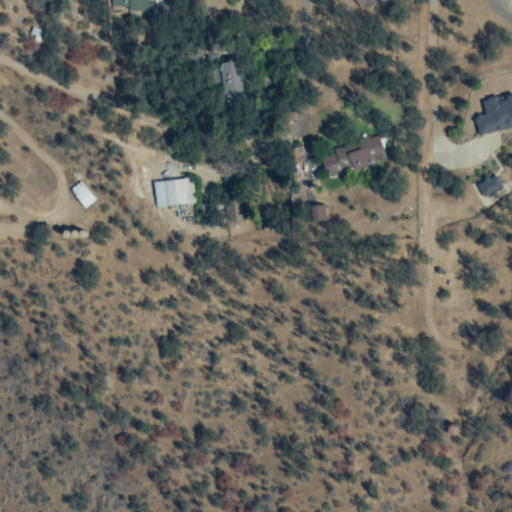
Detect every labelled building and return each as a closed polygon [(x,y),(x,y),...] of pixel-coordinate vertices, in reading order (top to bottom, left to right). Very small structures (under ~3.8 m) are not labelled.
[(107,0),(146,0),(146,5),(163,4),(163,20),(145,21),(145,13),(107,13),(107,0)] [(371,0),(374,5),(359,14),(351,0),(371,0)] [(216,62),(242,60),(244,91),(218,93),(216,62)] [(511,133),(486,139),(476,141),(470,117),(481,114),(478,102),(511,94),(511,133)] [(315,156),(373,133),(385,163),(327,186),(315,156)] [(471,186),(494,174),(502,189),(479,201),(471,186)] [(161,181),(182,178),(186,203),(166,207),(161,181)] [(67,190),(76,182),(92,201),(83,208),(67,190)]
